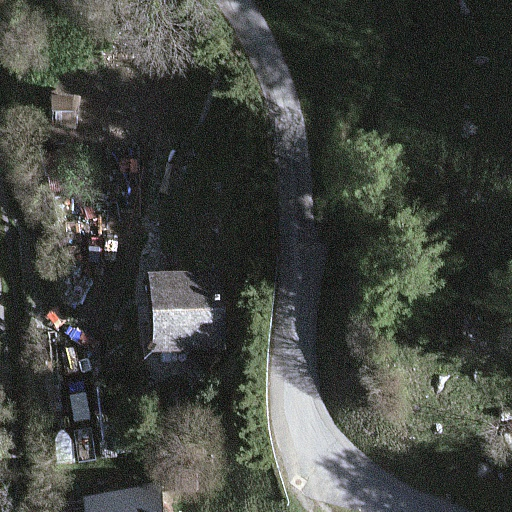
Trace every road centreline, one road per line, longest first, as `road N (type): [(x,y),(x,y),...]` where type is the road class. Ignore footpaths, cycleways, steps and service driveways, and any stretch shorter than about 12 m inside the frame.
road 1 (unclassified): [(234,0),(287,123),(294,230),(289,372),(300,425),(337,475),(426,511)]
road 2 (track): [(371,0),(371,70),(346,172),(325,229),(294,230)]
road 3 (track): [(23,511),(12,302),(0,252)]
